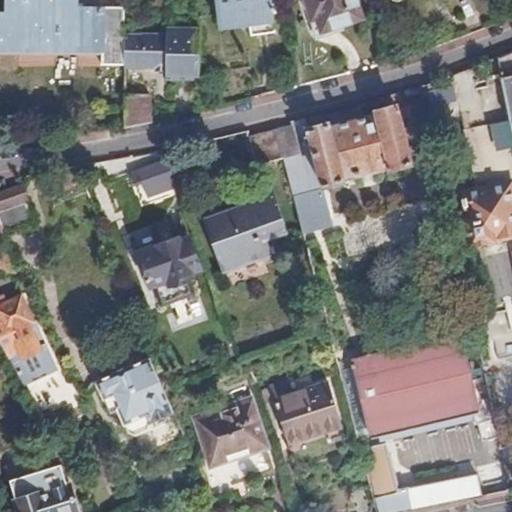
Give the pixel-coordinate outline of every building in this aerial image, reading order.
[(121,66),(122,9),(75,9),(75,0),(6,0),(7,12),(0,12),(0,47),(99,49),(99,66),(121,66)] [(212,0),(212,22),(240,22),(240,27),(263,28),(264,0),(212,0)] [(300,0),(308,21),(314,19),(318,32),(338,26),(359,19),(352,0),(300,0)] [(314,19),(308,21),(314,40),(340,31),(338,26),(318,32),(314,19)] [(511,51),(497,57),(511,127),(511,51)] [(424,91),(428,107),(459,101),(456,85),(424,91)] [(121,95),(120,127),(146,121),(147,95),(121,95)] [(280,159),(299,229),(314,225),(305,190),(345,182),(344,179),(380,172),(380,175),(408,170),(403,147),(416,144),(419,142),(421,140),(422,137),(422,133),(422,130),(420,127),(417,125),(414,124),(411,124),(399,126),(395,108),(367,114),(367,117),(348,121),(345,107),(286,122),(287,127),(273,131),(280,159)] [(256,166),(280,159),(273,131),(248,137),(256,166)] [(164,192),(157,172),(133,180),(140,200),(164,192)] [(242,204),(200,217),(218,270),(268,253),(263,237),(282,230),(266,183),(238,193),(242,204)] [(0,195),(0,217),(8,233),(38,217),(21,184),(0,195)] [(511,206),(507,184),(466,192),(476,235),(511,226),(511,206)] [(394,207),(351,223),(362,254),(405,239),(394,207)] [(0,217),(0,235),(8,233),(0,217)] [(178,240),(138,254),(150,287),(165,282),(167,286),(191,278),(189,274),(197,271),(186,239),(179,242),(178,240)] [(68,374),(27,290),(6,300),(3,294),(0,295),(0,327),(34,393),(68,374)] [(350,364),(369,437),(370,440),(477,413),(456,335),(350,363),(350,364)] [(166,387),(156,362),(101,384),(113,413),(119,410),(129,434),(135,438),(150,433),(151,427),(148,421),(175,410),(166,387)] [(350,364),(336,367),(356,441),(369,437),(350,364)] [(290,382),(263,389),(266,401),(274,399),(288,443),(341,429),(329,385),(293,394),(290,382)] [(211,463),(198,467),(212,500),(233,493),(231,484),(273,471),(265,445),(263,446),(249,402),(197,418),(211,463)] [(482,440),(498,437),(494,419),(478,422),(482,440)] [(360,454),(372,499),(394,494),(382,449),(360,454)] [(5,479),(12,500),(16,511),(69,511),(61,485),(59,485),(53,464),(52,465),(42,460),(29,464),(23,473),(5,479)] [(404,492),(408,511),(481,496),(477,476),(404,492)] [(221,511),(248,511),(245,503),(221,511)]
